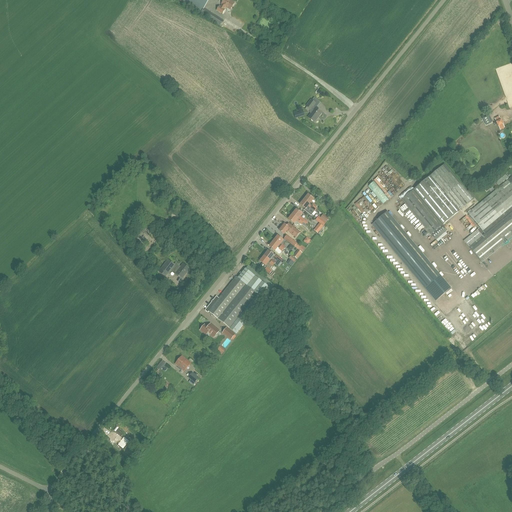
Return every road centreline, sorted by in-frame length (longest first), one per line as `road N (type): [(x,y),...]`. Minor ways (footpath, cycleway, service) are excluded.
road 1 (unclassified): [(49,491),(443,0)]
road 2 (unclassified): [(325,511),(511,361)]
road 3 (primary): [(350,511),(511,386)]
